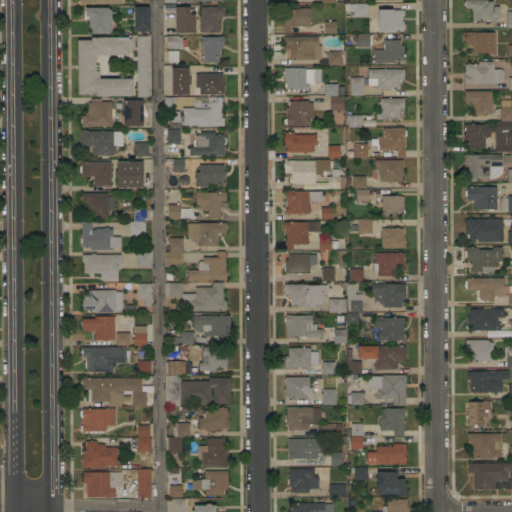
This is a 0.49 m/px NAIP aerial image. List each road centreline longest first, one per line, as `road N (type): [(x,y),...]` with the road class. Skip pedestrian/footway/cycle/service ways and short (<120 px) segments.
road 1 (secondary): [(9,0),(14,511)]
road 2 (secondary): [(51,511),(47,0)]
road 3 (residential): [(436,511),(435,0)]
road 4 (residential): [(254,511),(255,0)]
